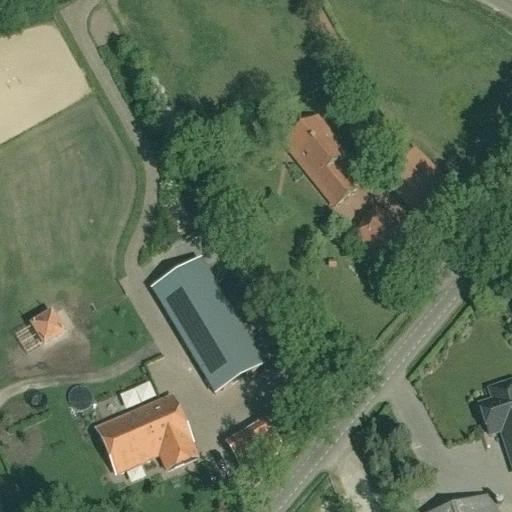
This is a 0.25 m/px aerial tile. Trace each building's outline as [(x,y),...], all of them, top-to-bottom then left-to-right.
[(344,157),(315,121),(283,147),(332,208),(354,190),(338,171),(336,173),(331,166),(344,157)] [(97,127),(0,157),(0,254),(9,283),(134,244),(97,127)] [(434,218),(450,202),(458,194),(413,150),(389,175),(380,184),(425,227),(434,218)] [(141,187),(132,191),(140,213),(149,210),(141,187)] [(387,213),(381,220),(372,212),(350,237),(359,245),(357,247),(399,284),(428,250),(387,213)] [(214,396),(262,367),(198,263),(150,292),(214,396)] [(33,329),(44,347),(63,336),(52,318),(33,329)] [(511,384),(498,389),(502,400),(477,409),(487,437),(499,433),(511,470),(511,384)] [(163,402),(132,415),(95,431),(115,477),(125,473),(128,480),(146,472),(143,465),(159,458),(165,473),(168,471),(172,474),(182,470),(183,465),(195,460),(189,445),(190,445),(170,399),(163,402)] [(282,450),(269,429),(265,422),(225,446),(229,453),(242,474),(282,450)] [(494,511),(490,497),(444,511),(494,511)]
